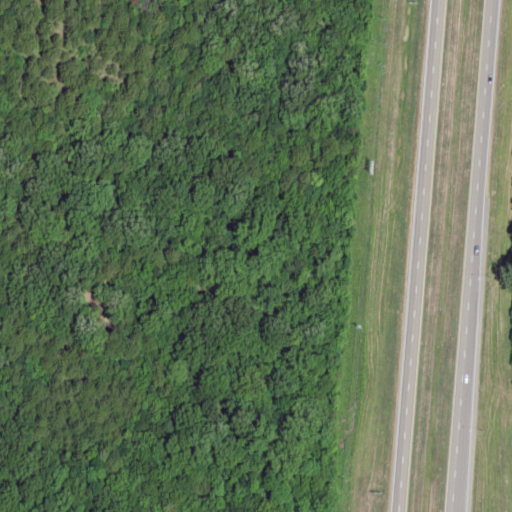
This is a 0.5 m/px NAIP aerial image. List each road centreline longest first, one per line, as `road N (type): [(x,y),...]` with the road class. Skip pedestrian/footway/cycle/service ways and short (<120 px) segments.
road 1 (trunk): [(446,511),(489,0)]
road 2 (trunk): [(434,0),(393,511)]
